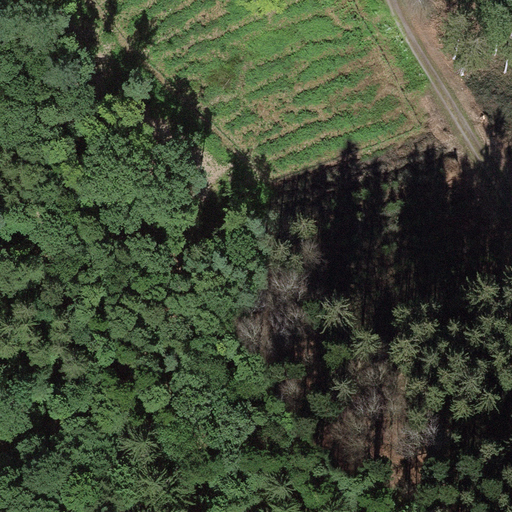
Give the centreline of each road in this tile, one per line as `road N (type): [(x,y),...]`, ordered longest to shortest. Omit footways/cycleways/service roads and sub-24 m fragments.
road 1 (unknown): [(16,0),(98,169),(154,511)]
road 2 (track): [(394,0),(511,197)]
